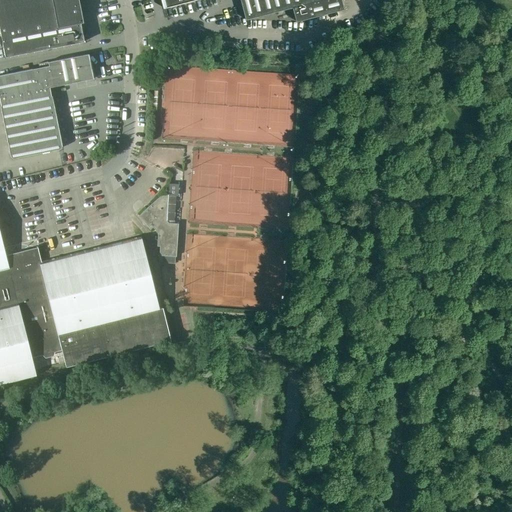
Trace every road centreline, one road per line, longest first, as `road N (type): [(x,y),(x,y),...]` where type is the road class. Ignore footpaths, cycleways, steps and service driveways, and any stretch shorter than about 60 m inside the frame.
road 1 (unknown): [(131,28),(207,14),(278,34),(340,16),(358,0)]
road 2 (unclassified): [(124,151),(132,61),(124,0)]
